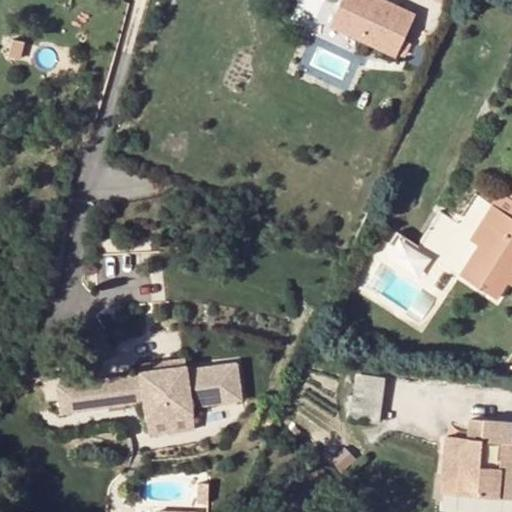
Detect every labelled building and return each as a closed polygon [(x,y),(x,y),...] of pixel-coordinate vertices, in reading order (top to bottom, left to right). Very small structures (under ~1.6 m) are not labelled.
[(343,0),(331,29),(398,58),(416,17),(378,0),(343,0)] [(508,217),(511,211),(511,202),(499,196),(491,207),(469,241),(478,247),(500,213),(508,217)] [(511,202),(511,211),(508,217),(500,213),(478,247),(459,276),(498,301),(508,286),(511,279),(511,202)] [(434,259),(456,224),(441,214),(418,249),(434,259)] [(224,380),(237,378),(235,363),(222,365),(224,380)] [(178,367),(160,415),(188,412),(188,406),(240,400),(237,378),(224,380),(222,365),(183,369),(183,366),(178,367)] [(139,396),(143,417),(160,415),(178,367),(137,372),(138,374),(54,385),(56,406),(120,398),(119,389),(138,386),(139,396)] [(138,386),(119,389),(120,398),(139,396),(138,386)] [(458,484),(456,495),(511,499),(511,424),(469,421),(467,441),(461,448),(459,459),(444,457),(441,482),(458,484)] [(461,448),(467,441),(445,440),(444,457),(459,459),(461,448)] [(441,482),(440,494),(456,495),(458,484),(441,482)]
